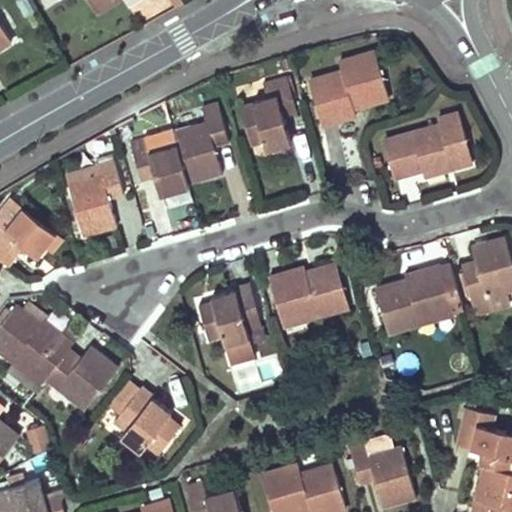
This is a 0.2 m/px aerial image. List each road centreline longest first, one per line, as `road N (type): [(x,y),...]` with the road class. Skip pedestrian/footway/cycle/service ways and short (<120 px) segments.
road 1 (tertiary): [(0,139),(248,0)]
road 2 (residential): [(451,0),(511,116)]
